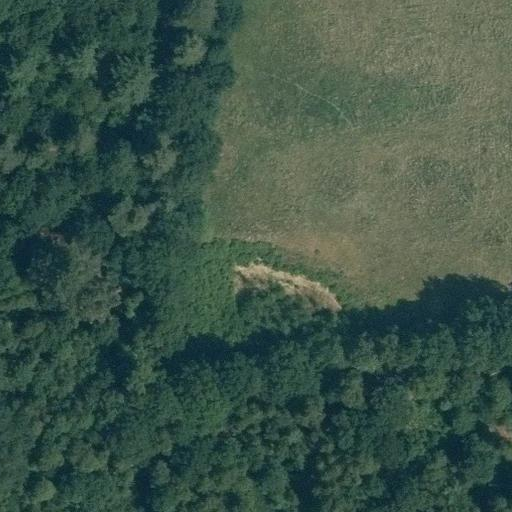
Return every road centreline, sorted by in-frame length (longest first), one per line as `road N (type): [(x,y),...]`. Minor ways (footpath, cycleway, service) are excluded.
road 1 (track): [(511,354),(251,402),(172,408)]
road 2 (track): [(172,408),(0,429)]
